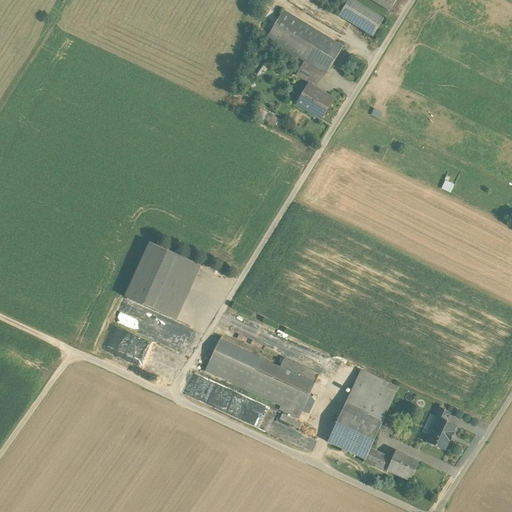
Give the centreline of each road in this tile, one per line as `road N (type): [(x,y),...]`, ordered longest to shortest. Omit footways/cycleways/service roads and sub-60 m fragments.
road 1 (residential): [(412,0),(169,398)]
road 2 (residential): [(511,396),(436,511)]
road 3 (track): [(69,0),(0,109)]
road 4 (track): [(0,457),(73,355)]
